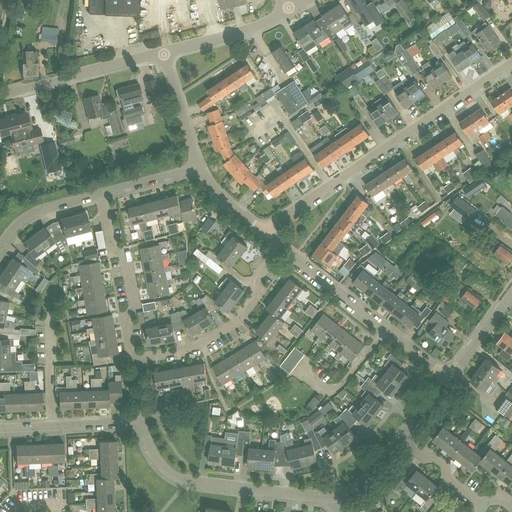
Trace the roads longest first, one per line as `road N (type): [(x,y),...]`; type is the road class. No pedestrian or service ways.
road 1 (residential): [(263,233),(511,62)]
road 2 (residential): [(447,378),(280,246)]
road 3 (residential): [(135,360),(187,350),(230,325),(257,294),(255,277),(280,246)]
road 4 (residential): [(135,360),(124,320),(135,305),(99,194)]
road 5 (residential): [(0,93),(162,52)]
road 6 (residential): [(162,52),(247,30),(291,8)]
road 7 (residential): [(243,488),(167,472),(132,425)]
road 8 (residential): [(132,425),(0,428)]
